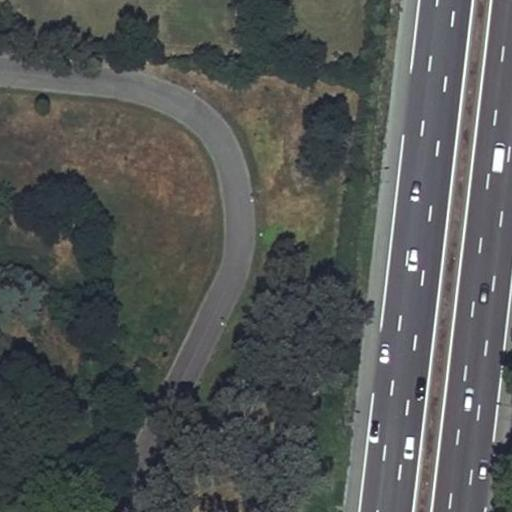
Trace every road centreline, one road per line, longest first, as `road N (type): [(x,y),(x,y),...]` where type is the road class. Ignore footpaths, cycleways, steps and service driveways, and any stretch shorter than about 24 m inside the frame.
road 1 (motorway): [(446,0),(387,511)]
road 2 (motorway): [(457,511),(511,41)]
